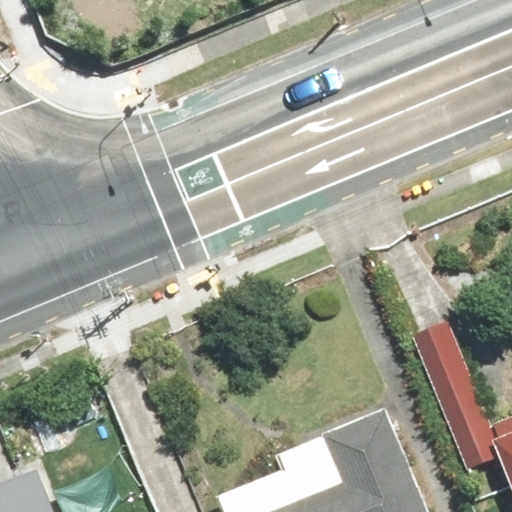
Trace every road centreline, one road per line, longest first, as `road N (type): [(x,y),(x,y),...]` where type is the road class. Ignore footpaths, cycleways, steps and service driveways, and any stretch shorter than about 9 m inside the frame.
road 1 (secondary): [(0,219),(511,5)]
road 2 (secondary): [(511,94),(9,302)]
